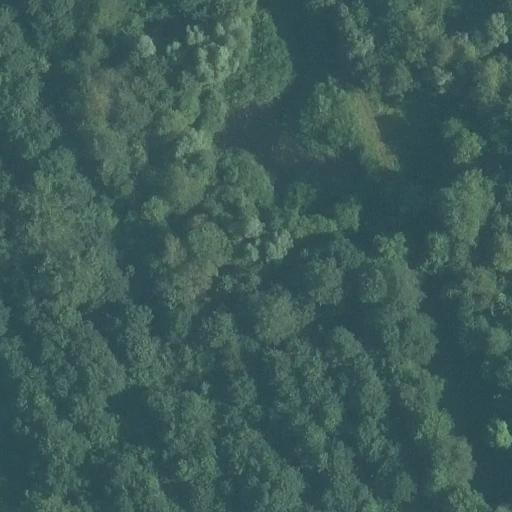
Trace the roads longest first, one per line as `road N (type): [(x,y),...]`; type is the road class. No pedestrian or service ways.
road 1 (track): [(483,511),(332,0)]
road 2 (track): [(378,136),(511,53)]
